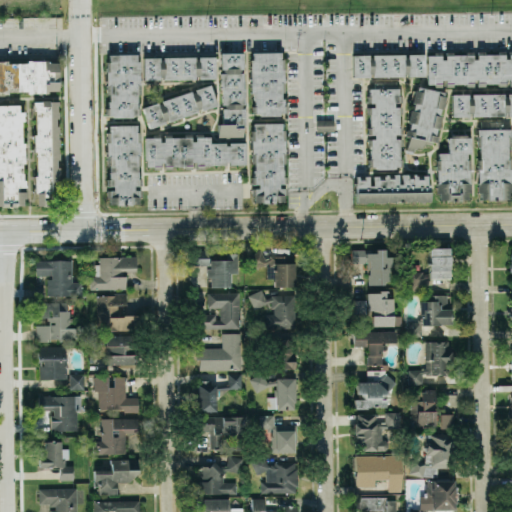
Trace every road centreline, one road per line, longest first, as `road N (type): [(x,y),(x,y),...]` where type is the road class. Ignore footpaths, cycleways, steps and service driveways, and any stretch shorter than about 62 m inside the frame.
road 1 (tertiary): [(0,230),(511,224)]
road 2 (residential): [(486,511),(482,224)]
road 3 (residential): [(326,226),(328,511)]
road 4 (residential): [(169,511),(169,228)]
road 5 (residential): [(6,511),(3,230)]
road 6 (residential): [(82,35),(83,229)]
